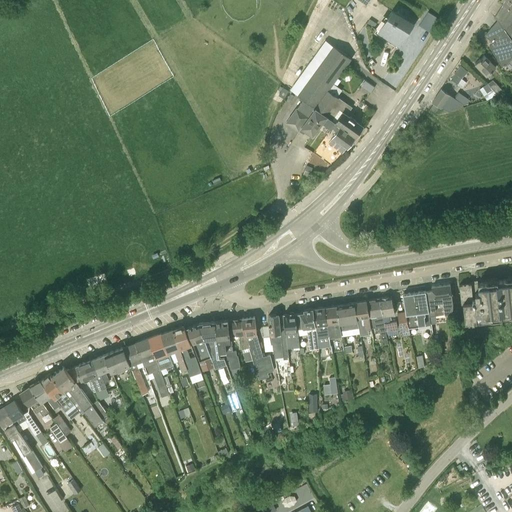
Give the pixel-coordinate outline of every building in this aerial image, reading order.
[(511,0),(505,0),(503,3),(495,16),(497,20),(498,20),(511,40),(511,0)] [(429,9),(421,23),(431,29),(439,15),(429,9)] [(413,24),(408,20),(393,10),(378,32),(399,45),(413,24)] [(511,57),(511,40),(498,20),(497,20),(485,35),(492,42),(489,46),(503,68),(511,57)] [(364,129),(363,125),(346,114),(352,105),(337,95),(342,89),(334,83),(351,58),(333,45),(297,95),(303,99),(315,108),(327,116),(335,122),(336,122),(356,135),(358,133),(358,132),(362,132),(364,129)] [(475,63),(487,76),(496,67),(484,55),(475,63)] [(462,79),(468,71),(461,66),(455,73),(454,73),(450,80),(458,84),(461,78),(462,79)] [(493,80),(488,83),(496,94),(497,96),(503,90),(493,80)] [(496,94),(488,83),(479,89),(487,100),(496,94)] [(432,102),(434,103),(439,107),(441,109),(442,107),(449,112),(464,105),(471,101),(459,92),(455,97),(441,88),(432,102)] [(299,131),(301,128),(315,108),(303,99),(297,108),(286,122),(299,131)] [(434,114),(439,107),(434,103),(429,110),(434,114)] [(315,108),(301,128),(313,136),(322,123),(327,116),(315,108)] [(327,116),(322,123),(331,129),(333,127),(336,122),(335,122),(327,116)] [(352,141),(356,135),(336,122),(333,127),(337,130),(333,136),(347,147),(349,145),(351,146),(353,143),(352,141)] [(306,167),(303,175),(310,178),(313,169),(306,167)] [(463,302),(465,319),(468,319),(468,318),(476,317),(476,318),(477,318),(476,312),(481,312),(481,316),(511,312),(511,276),(507,277),(507,279),(497,280),(497,278),(479,280),(480,282),(477,282),(478,283),(471,284),(471,283),(470,281),(462,282),(462,284),(459,284),(461,302),(463,302)] [(425,290),(428,311),(429,316),(452,312),(452,295),(450,284),(432,286),(432,289),(426,290),(425,290)] [(425,290),(414,292),(419,325),(425,324),(424,314),(425,314),(424,311),(428,311),(425,290)] [(419,325),(414,292),(403,294),(405,312),(408,327),(419,325)] [(388,315),(394,314),(391,296),(379,298),(387,336),(398,334),(396,321),(389,322),(388,315)] [(388,342),(387,336),(379,298),(366,300),(371,327),(379,326),(382,342),(388,342)] [(371,327),(366,300),(354,302),(356,319),(357,324),(357,327),(359,327),(360,336),(369,335),(368,327),(371,327)] [(338,321),(339,323),(340,323),(341,330),(357,327),(357,324),(356,319),(354,302),(336,305),(338,321)] [(324,306),(323,305),(317,306),(318,307),(313,308),(319,348),(330,346),(329,338),(329,337),(324,306)] [(336,305),(334,305),(332,305),(331,306),(329,306),(324,306),(329,337),(329,338),(341,336),(339,323),(338,321),(336,305)] [(310,349),(319,348),(313,308),(304,309),(304,312),(295,313),(298,330),(306,329),(310,349)] [(298,330),(295,313),(295,310),(288,311),(288,313),(284,314),(284,316),(288,348),(299,347),(297,330),(298,330)] [(402,335),(410,334),(408,327),(405,312),(398,314),(402,335)] [(284,316),(279,317),(279,314),(268,316),(269,326),(271,337),(270,337),(271,344),(272,344),(273,352),(274,352),(274,358),(283,356),(284,359),(288,358),(287,356),(288,356),(287,348),(288,348),(284,316)] [(262,353),(259,340),(257,334),(255,316),(242,318),(245,336),(247,335),(251,347),(253,356),(262,353)] [(243,349),(249,347),(251,347),(247,335),(245,336),(242,318),(230,319),(233,335),(241,334),(243,349)] [(231,342),(228,320),(215,321),(218,344),(219,352),(226,351),(227,359),(229,359),(231,369),(240,366),(238,355),(237,355),(236,351),(234,351),(228,348),(227,342),(231,342)] [(218,344),(215,321),(198,323),(212,356),(214,360),(220,358),(219,352),(218,344)] [(187,327),(199,360),(212,356),(198,323),(187,327)] [(192,345),(185,328),(184,325),(173,329),(181,348),(182,350),(184,358),(189,369),(187,369),(190,376),(201,372),(195,356),(190,358),(187,350),(185,349),(185,347),(186,347),(192,345)] [(181,348),(173,329),(162,332),(174,363),(178,362),(182,371),(187,369),(189,369),(184,358),(182,350),(181,348)] [(174,363),(162,332),(148,337),(158,362),(161,369),(173,365),(173,364),(174,363)] [(145,367),(148,366),(150,371),(152,371),(160,368),(158,362),(148,337),(135,342),(142,361),(143,361),(145,367)] [(148,393),(136,363),(142,361),(135,342),(123,346),(131,366),(139,387),(140,387),(143,395),(148,393)] [(113,373),(131,366),(123,346),(123,347),(105,354),(111,366),(112,370),(113,373)] [(244,352),(243,352),(246,361),(252,359),(250,350),(244,352)] [(262,353),(253,356),(258,371),(257,371),(259,379),(269,376),(268,372),(274,370),(270,354),(263,356),(262,353)] [(105,387),(106,388),(107,388),(104,383),(109,381),(106,371),(111,369),(112,373),(113,373),(112,370),(111,366),(105,354),(92,359),(96,372),(99,371),(103,379),(105,387)] [(92,359),(76,365),(82,381),(85,379),(86,381),(89,380),(94,393),(106,388),(105,387),(103,379),(99,371),(96,372),(92,359)] [(104,419),(102,418),(92,404),(76,382),(64,365),(52,375),(75,403),(74,404),(80,412),(84,409),(95,425),(104,419)] [(152,371),(158,387),(166,385),(163,377),(160,368),(152,371)] [(70,407),(74,404),(75,403),(52,375),(50,372),(42,378),(53,393),(67,410),(70,408),(70,407)] [(330,383),(323,385),(325,394),(338,393),(336,376),(329,377),(330,383)] [(53,393),(42,378),(41,380),(30,385),(42,402),(47,399),(55,409),(61,405),(65,411),(67,410),(53,393)] [(20,392),(29,405),(30,405),(37,414),(39,411),(43,416),(49,412),(42,402),(30,385),(25,388),(24,388),(22,390),(21,391),(20,392)] [(136,398),(143,395),(140,387),(139,387),(132,390),(136,398)] [(343,397),(352,396),(351,388),(342,389),(343,397)] [(9,402),(4,405),(21,431),(29,426),(35,436),(36,435),(43,445),(48,442),(28,411),(24,414),(15,399),(10,402),(9,402)] [(92,404),(102,418),(107,414),(108,413),(98,400),(92,404)] [(0,421),(11,441),(15,439),(35,471),(38,477),(43,474),(40,468),(43,467),(20,432),(21,431),(4,405),(0,407),(0,421)] [(54,418),(57,423),(65,435),(71,431),(59,414),(54,418)] [(67,437),(56,423),(50,427),(61,442),(67,437)] [(122,445),(113,433),(109,436),(118,448),(122,445)] [(98,446),(105,456),(110,452),(102,443),(98,446)] [(17,460),(12,463),(18,474),(23,471),(17,460)] [(68,484),(75,494),(81,490),(74,479),(68,484)] [(293,490),(301,504),(315,497),(308,482),(293,490)] [(29,505),(25,496),(19,499),(24,508),(29,505)] [(261,506),(264,511),(272,511),(277,510),(272,501),(261,506)]
